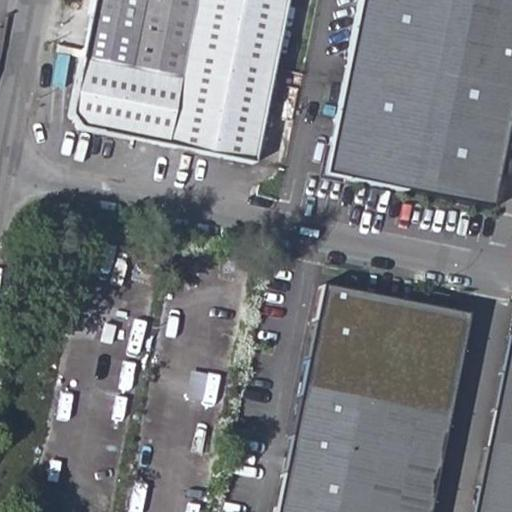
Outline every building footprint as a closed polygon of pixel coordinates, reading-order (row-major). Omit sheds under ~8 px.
[(252,169),(286,0),(90,0),(67,121),(76,133),(252,169)] [(511,90),(511,0),(356,0),(322,169),(490,202),(511,90)] [(58,260),(40,256),(36,274),(55,277),(58,260)] [(422,511),(462,316),(322,286),(274,511),(422,511)] [(511,511),(511,340),(509,340),(471,511),(511,511)]
